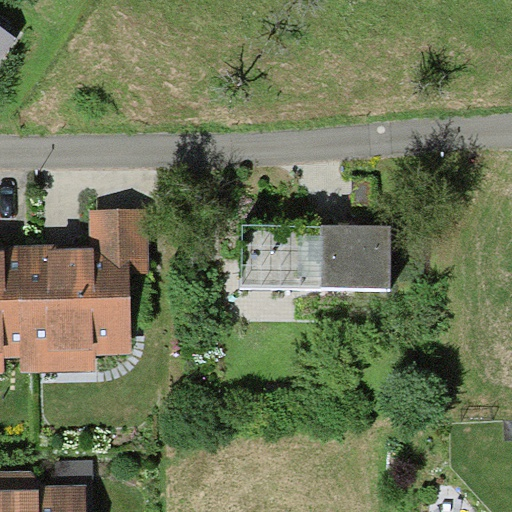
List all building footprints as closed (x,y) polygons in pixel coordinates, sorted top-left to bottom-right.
[(0,69),(18,43),(0,30),(0,69)] [(376,179),(351,179),(351,203),(376,202),(376,179)] [(0,376),(5,377),(5,361),(22,360),(23,375),(98,373),(97,360),(132,359),(131,278),(151,278),(150,214),(92,215),(93,248),(0,249),(0,376)] [(390,233),(242,231),(242,294),(389,296),(390,233)] [(0,511),(88,511),(88,488),(46,490),(29,476),(0,476),(0,511)]
